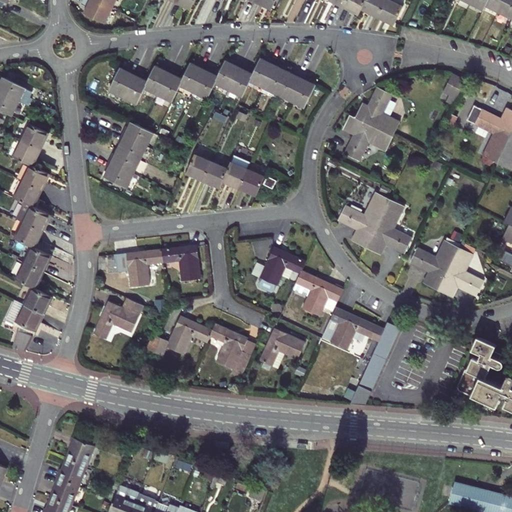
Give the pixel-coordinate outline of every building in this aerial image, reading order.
[(8,0),(0,0),(0,7),(2,8),(5,2),(7,3),(8,0)] [(106,25),(118,0),(83,0),(81,5),(87,8),(84,14),(106,25)] [(194,0),(174,0),(174,1),(190,9),(194,0)] [(275,0),(253,0),(271,9),(275,0)] [(345,0),(342,6),(359,14),(362,8),(365,0),(345,0)] [(365,0),(362,8),(377,16),(384,0),(365,0)] [(391,0),(384,0),(377,16),(394,24),(403,6),(391,0)] [(483,9),(485,5),(487,0),(470,0),(469,2),(483,9)] [(498,12),(503,0),(487,0),(485,5),(498,12)] [(511,0),(503,0),(498,12),(511,18),(511,17),(511,0)] [(251,81),(265,88),(277,62),(269,58),(267,60),(262,58),(255,74),(251,81)] [(231,90),(243,65),(234,61),(233,63),(227,61),(220,76),(216,83),(231,90)] [(277,62),(265,88),(279,94),(290,71),(283,68),(285,65),(277,62)] [(194,92),(206,67),(199,64),(198,66),(191,63),(184,78),(181,86),(194,92)] [(157,65),(149,82),(146,89),(160,95),(171,70),(164,66),(163,68),(157,65)] [(250,68),(243,65),(231,90),(243,97),(251,81),(255,74),(249,71),(250,68)] [(215,71),(206,67),(194,92),(208,99),(216,83),(220,76),(214,73),(215,71)] [(125,97),(137,72),(129,68),(128,71),(122,68),(111,91),(125,97)] [(180,75),(171,70),(160,95),(173,102),(181,86),(184,78),(179,76),(180,75)] [(296,74),(290,71),(279,94),(292,101),(305,75),(297,71),(296,74)] [(145,76),(137,72),(125,97),(139,104),(146,89),(149,82),(144,79),(145,76)] [(463,98),(473,80),(460,73),(450,91),(457,95),(463,98)] [(313,79),(305,75),(292,101),(306,108),(318,85),(312,82),(313,79)] [(0,81),(0,92),(19,101),(26,87),(4,77),(1,82),(0,81)] [(30,103),(34,89),(26,87),(22,101),(30,103)] [(361,119),(398,139),(405,126),(388,117),(398,98),(383,90),(373,110),(368,107),(361,119)] [(19,101),(0,92),(0,109),(12,115),(19,101)] [(460,105),(463,98),(457,95),(453,101),(460,105)] [(502,164),(511,144),(511,117),(510,121),(488,110),(480,125),(499,135),(488,157),(502,164)] [(389,155),(398,139),(361,119),(356,116),(348,131),(358,137),(348,155),(363,163),(373,146),(389,155)] [(125,134),(151,146),(157,133),(134,121),(131,128),(128,126),(125,134)] [(48,133),(29,124),(22,139),(41,148),(48,133)] [(123,143),(121,149),(144,160),(151,146),(125,134),(121,142),(123,143)] [(14,155),(31,164),(33,165),(41,148),(22,139),(14,155)] [(511,144),(502,164),(511,169),(511,144)] [(112,162),(138,174),(144,160),(121,149),(118,154),(116,153),(112,162)] [(205,180),(214,162),(199,155),(190,173),(205,180)] [(225,181),(241,188),(250,169),(253,163),(236,155),(230,169),(225,181)] [(138,174),(112,162),(108,170),(110,171),(108,176),(131,187),(138,174)] [(230,169),(214,162),(205,180),(222,188),(225,181),(230,169)] [(31,164),(22,181),(41,191),(50,173),(33,165),(31,164)] [(250,169),(241,188),(258,196),(266,176),(250,169)] [(269,176),(265,184),(274,189),(278,180),(269,176)] [(15,197),(25,202),(34,206),(41,191),(22,181),(15,197)] [(366,251),(394,200),(380,193),(369,214),(350,205),(342,219),(362,229),(353,245),(366,251)] [(394,200),(366,251),(377,258),(386,243),(406,254),(413,239),(395,229),(407,207),(394,200)] [(17,218),(23,221),(43,231),(51,215),(34,206),(25,202),(17,218)] [(23,221),(15,238),(32,247),(35,248),(43,231),(23,221)] [(461,247),(447,240),(437,256),(420,248),(412,262),(430,272),(425,282),(437,289),(461,247)] [(32,247),(25,262),(43,271),(51,256),(35,248),(32,247)] [(207,281),(205,247),(171,250),(171,263),(187,261),(189,282),(207,281)] [(307,271),(311,263),(280,247),(265,278),(282,287),(291,269),(305,276),(307,271)] [(461,247),(437,289),(450,296),(456,285),(475,296),(483,281),(466,271),(475,254),(461,247)] [(171,263),(171,250),(124,253),(125,268),(137,268),(138,286),(156,285),(155,263),(171,263)] [(43,271),(25,262),(16,279),(33,287),(35,288),(43,271)] [(305,276),(298,290),(311,297),(305,310),(322,318),(327,309),(337,314),(340,308),(348,292),(307,271),(305,276)] [(52,297),(35,288),(33,287),(25,304),(43,313),(52,297)] [(146,306),(130,298),(125,306),(112,299),(96,331),(108,337),(116,323),(133,331),(146,306)] [(25,304),(16,300),(8,319),(34,332),(35,330),(17,320),(25,304)] [(43,313),(25,304),(17,320),(35,330),(43,313)] [(380,328),(340,308),(337,314),(333,322),(341,326),(333,343),(349,351),(358,333),(373,341),(380,328)] [(155,339),(152,338),(149,344),(164,352),(168,345),(185,354),(194,336),(208,343),(212,336),(214,331),(183,315),(170,339),(159,333),(155,339)] [(214,331),(212,336),(226,343),(217,361),(233,369),(230,374),(241,379),(252,357),(242,352),(248,341),(249,339),(218,324),(214,331)] [(389,324),(353,402),(369,402),(402,330),(389,324)] [(15,345),(27,348),(30,332),(18,329),(15,345)] [(304,348),(274,333),(258,364),(271,371),(278,356),(295,365),(304,348)] [(511,373),(508,375),(504,385),(482,376),(489,362),(497,366),(499,367),(501,367),(503,366),(504,364),(504,362),(503,360),(502,359),(500,358),(502,354),(493,351),(496,345),(480,338),(474,350),(481,353),(478,359),(475,358),(469,371),(465,369),(458,383),(457,385),(457,387),(458,389),(460,391),(472,396),(473,392),(498,403),(501,396),(507,399),(506,402),(511,404),(511,373)] [(248,341),(242,352),(252,357),(257,346),(248,341)] [(72,459),(91,467),(99,446),(78,438),(74,447),(76,448),(72,459)] [(65,471),(62,478),(83,486),(91,467),(72,459),(67,472),(65,471)] [(10,469),(0,463),(0,487),(2,488),(6,481),(4,480),(10,469)] [(218,482),(220,483),(228,486),(231,477),(221,473),(218,482)] [(62,486),(57,498),(75,506),(83,486),(62,478),(59,485),(62,486)] [(511,511),(511,496),(499,493),(497,493),(495,493),(493,495),(492,497),(486,496),(485,493),(484,491),(483,489),(480,488),(457,482),(452,501),(495,511),(511,511)] [(137,511),(143,496),(123,488),(113,511),(137,511)] [(270,492),(261,488),(257,498),(267,501),(270,492)] [(163,504),(143,496),(137,511),(160,511),(161,511),(163,504)] [(72,511),(75,506),(57,498),(52,510),(50,509),(48,511),(72,511)]
